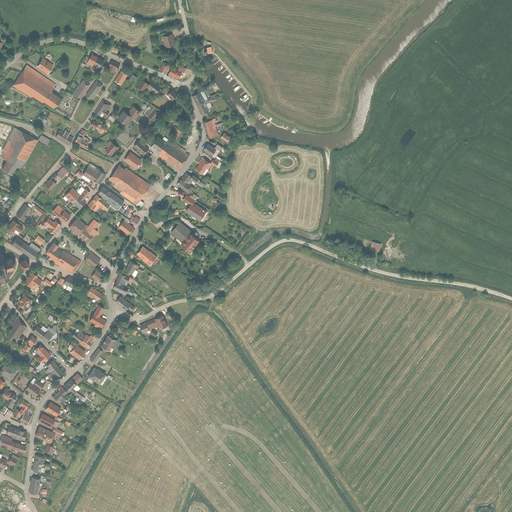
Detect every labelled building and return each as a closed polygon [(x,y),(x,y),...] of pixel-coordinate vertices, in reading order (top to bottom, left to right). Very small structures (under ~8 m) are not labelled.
[(166,30),(156,34),(159,44),(170,40),(166,30)] [(98,57),(86,51),(81,59),(94,66),(98,57)] [(38,55),(32,63),(42,69),(48,61),(38,55)] [(108,57),(103,67),(109,71),(115,61),(108,57)] [(158,57),(154,66),(162,69),(166,60),(158,57)] [(23,61),(9,83),(37,100),(39,98),(49,104),(55,94),(46,88),(52,79),(23,61)] [(167,63),(164,70),(174,75),(177,68),(167,63)] [(110,77),(117,82),(121,74),(125,69),(118,64),(110,77)] [(125,69),(121,74),(127,79),(131,73),(125,69)] [(78,75),(68,90),(75,95),(85,80),(78,75)] [(143,81),(142,83),(150,89),(155,83),(148,76),(143,81)] [(82,93),(87,97),(98,81),(92,77),(82,93)] [(143,81),(137,77),(132,84),(139,88),(142,83),(143,81)] [(168,85),(162,91),(167,96),(173,90),(168,85)] [(186,93),(197,112),(206,107),(200,97),(204,95),(198,86),(186,93)] [(89,109),(96,114),(98,111),(102,114),(105,110),(101,108),(106,101),(99,96),(89,109)] [(137,107),(128,101),(122,110),(127,113),(130,116),(137,107)] [(121,122),(127,113),(122,110),(117,107),(111,116),(121,122)] [(205,136),(215,131),(210,120),(208,115),(198,119),(205,136)] [(0,154),(3,156),(0,160),(0,165),(8,170),(13,161),(19,165),(34,136),(11,123),(0,143),(0,154)] [(169,123),(165,128),(170,132),(174,127),(169,123)] [(60,129),(57,126),(53,132),(65,140),(69,134),(65,131),(67,129),(62,126),(60,129)] [(219,129),(216,135),(223,139),(226,134),(219,129)] [(183,153),(153,132),(146,143),(175,164),(183,153)] [(80,143),(84,136),(78,133),(77,135),(74,140),(80,143)] [(105,137),(99,145),(108,151),(113,143),(105,137)] [(128,143),(137,151),(143,146),(134,137),(128,143)] [(203,139),(198,148),(207,153),(212,144),(203,139)] [(120,153),(118,156),(131,164),(136,158),(133,156),(134,154),(125,148),(123,151),(121,154),(120,153)] [(205,158),(211,162),(216,156),(212,154),(210,157),(208,155),(205,158)] [(197,155),(190,166),(197,170),(201,165),(203,166),(206,160),(197,155)] [(91,166),(84,162),(79,169),(88,176),(88,174),(95,179),(101,169),(93,163),(91,166)] [(106,171),(103,175),(109,179),(108,181),(110,182),(110,183),(116,187),(115,190),(132,201),(146,180),(121,164),(120,165),(114,162),(111,167),(108,172),(106,171)] [(59,163),(53,169),(55,171),(58,174),(64,168),(59,163)] [(176,175),(181,178),(184,174),(186,172),(182,168),(176,175)] [(186,172),(184,174),(190,180),(194,176),(188,170),(186,172)] [(41,181),(47,186),(53,179),(50,177),(47,174),(41,181)] [(176,175),(172,181),(184,190),(188,184),(181,178),(176,175)] [(81,185),(78,182),(73,188),(75,190),(76,191),(78,189),(81,185)] [(92,190),(100,197),(107,188),(98,182),(92,190)] [(73,188),(68,183),(61,190),(68,197),(75,190),(73,188)] [(86,187),(82,184),(81,185),(78,189),(80,190),(82,192),(86,187)] [(100,197),(106,201),(112,206),(119,197),(107,188),(100,197)] [(75,190),(68,197),(75,203),(82,196),(80,194),(82,192),(80,190),(78,192),(76,191),(75,190)] [(83,202),(91,208),(96,202),(101,207),(106,201),(100,197),(92,190),(83,202)] [(181,190),(178,196),(184,200),(186,201),(188,198),(190,195),(181,190)] [(184,200),(180,208),(196,217),(202,207),(188,198),(186,201),(184,200)] [(12,212),(19,217),(27,205),(20,200),(12,212)] [(60,206),(53,201),(47,208),(54,213),(60,206)] [(66,211),(60,206),(54,213),(60,218),(66,211)] [(129,211),(125,217),(131,221),(135,215),(129,211)] [(121,213),(114,224),(123,231),(129,223),(131,224),(133,222),(131,221),(125,217),(121,213)] [(71,214),(63,223),(73,231),(80,223),(81,222),(71,214)] [(43,215),(38,221),(43,224),(42,226),(48,231),(56,222),(50,217),(49,219),(43,215)] [(4,227),(8,229),(10,226),(15,229),(19,223),(10,217),(4,227)] [(175,218),(165,229),(177,240),(184,230),(186,228),(175,218)] [(80,223),(73,231),(83,240),(90,232),(80,223)] [(193,237),(184,230),(177,240),(173,243),(182,250),(193,237)] [(33,231),(29,236),(35,241),(39,235),(33,231)] [(23,243),(11,233),(7,238),(28,254),(35,246),(26,239),(23,243)] [(46,251),(45,253),(68,269),(76,257),(59,245),(57,248),(51,244),(54,240),(50,237),(42,248),(46,251)] [(378,239),(366,237),(364,248),(376,250),(378,239)] [(153,252),(139,242),(132,250),(146,261),(153,252)] [(86,247),(79,255),(89,263),(95,256),(86,247)] [(7,252),(0,254),(0,274),(5,273),(3,265),(10,263),(7,252)] [(21,253),(15,257),(20,264),(25,260),(21,253)] [(127,256),(121,266),(131,271),(133,267),(131,266),(134,260),(127,256)] [(97,271),(90,266),(85,272),(92,277),(97,271)] [(27,268),(18,280),(25,285),(28,281),(32,284),(37,277),(32,274),(34,272),(27,268)] [(116,269),(113,276),(121,280),(122,277),(124,277),(126,273),(116,269)] [(62,273),(60,281),(70,285),(73,277),(62,273)] [(121,280),(113,276),(109,284),(121,290),(124,285),(119,283),(121,280)] [(86,283),(81,290),(87,294),(87,293),(93,297),(97,290),(86,283)] [(10,300),(18,306),(25,296),(17,290),(10,300)] [(115,292),(110,299),(121,307),(123,305),(126,301),(115,292)] [(83,316),(84,317),(90,320),(89,322),(92,324),(93,322),(96,324),(101,316),(93,312),(95,310),(97,305),(93,302),(88,309),(87,309),(83,316)] [(158,311),(149,316),(153,323),(154,326),(163,322),(158,311)] [(5,321),(8,324),(2,334),(11,339),(22,324),(12,312),(5,321)] [(149,316),(140,320),(143,327),(153,323),(149,316)] [(140,320),(134,322),(137,329),(143,327),(140,320)] [(29,327),(36,333),(40,328),(33,322),(29,327)] [(44,323),(40,328),(36,333),(42,339),(51,328),(46,325),(44,323)] [(69,327),(66,332),(74,338),(80,330),(74,326),(72,329),(69,327)] [(80,330),(74,338),(79,341),(85,333),(80,330)] [(23,339),(22,341),(26,344),(33,336),(26,331),(22,338),(23,339)] [(100,331),(94,341),(103,347),(110,337),(107,335),(107,333),(104,331),(103,333),(100,331)] [(89,336),(85,333),(79,341),(83,344),(84,343),(87,339),(89,336)] [(34,352),(31,355),(37,360),(47,351),(37,340),(29,347),(34,352)] [(68,345),(65,349),(74,356),(81,348),(71,341),(68,345)] [(92,343),(83,355),(90,360),(99,348),(92,343)] [(40,367),(44,371),(53,362),(47,356),(41,362),(43,365),(40,367)] [(11,368),(0,360),(0,371),(6,376),(11,368)] [(58,368),(53,362),(44,371),(49,377),(58,368)] [(89,364),(82,373),(94,381),(100,371),(89,364)] [(72,369),(65,376),(71,381),(78,374),(72,369)] [(32,375),(28,380),(36,386),(40,381),(32,375)] [(64,375),(57,382),(64,388),(71,381),(65,376),(64,375)] [(28,380),(26,378),(20,386),(30,393),(36,386),(28,380)] [(47,394),(53,398),(55,395),(60,399),(65,392),(62,390),(64,388),(57,382),(47,394)] [(5,395),(0,403),(5,406),(10,398),(5,395)] [(45,397),(40,405),(51,412),(56,404),(45,397)] [(18,411),(15,418),(23,421),(27,412),(19,409),(18,411)] [(37,409),(33,417),(45,423),(49,415),(37,409)] [(4,422),(1,429),(19,436),(22,429),(4,422)] [(35,422),(30,432),(45,439),(50,429),(35,422)] [(49,422),(47,427),(56,431),(58,427),(49,422)] [(7,435),(0,432),(0,442),(19,450),(21,443),(6,437),(7,435)] [(47,443),(41,440),(39,446),(45,449),(47,443)] [(14,454),(7,450),(2,458),(9,461),(14,454)] [(32,450),(30,459),(41,461),(42,452),(32,450)] [(32,490),(35,475),(27,474),(24,489),(32,490)] [(0,509),(7,511),(8,511),(18,488),(0,480),(0,509)]
